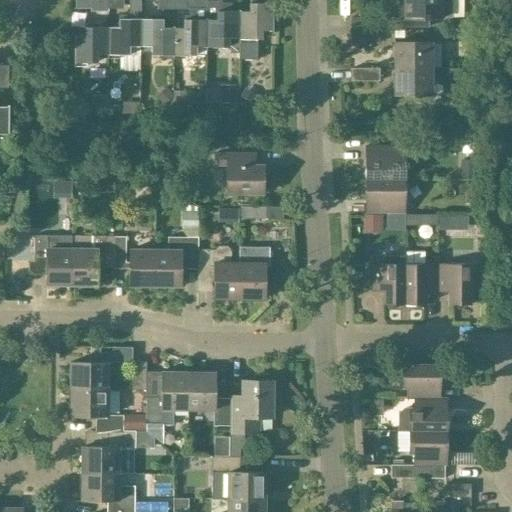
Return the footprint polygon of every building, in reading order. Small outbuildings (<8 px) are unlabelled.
[(91,0),(91,12),(109,12),(108,0),(91,0)] [(108,27),(108,55),(109,55),(132,55),(132,47),(141,47),(141,19),(141,0),(142,0),(141,0),(124,0),(125,0),(129,0),(129,19),(119,19),(119,27),(108,27)] [(141,0),(142,0),(158,1),(158,9),(173,9),(173,0),(141,0)] [(174,28),(173,55),(197,55),(197,47),(206,47),(207,0),(190,0),(190,8),(195,8),(195,20),(185,20),(185,27),(174,28)] [(207,0),(206,47),(228,47),(231,53),(240,53),(240,10),(232,10),(232,3),(221,3),(220,0),(207,0)] [(404,0),(405,6),(398,6),(398,27),(429,28),(429,17),(443,17),(443,12),(447,12),(450,11),(452,8),(452,0),(404,0)] [(250,10),(240,10),(240,53),(240,59),(257,60),(257,39),(263,39),(263,30),(273,30),(273,3),(250,3),(250,10)] [(351,30),(380,30),(380,18),(351,18),(351,30)] [(159,19),(141,19),(141,47),(157,47),(157,55),(173,55),(174,28),(159,28),(159,19)] [(108,55),(108,27),(87,27),(87,35),(76,35),(76,63),(98,63),(98,58),(109,58),(109,55),(108,55)] [(380,30),(351,30),(351,43),(380,43),(380,30)] [(395,68),(432,68),(432,42),(395,42),(395,68)] [(380,82),(380,69),(351,68),(352,82),(380,82)] [(432,68),(395,68),(395,95),(432,95),(432,68)] [(212,85),(212,102),(241,103),(241,86),(212,85)] [(366,180),(405,180),(404,146),(378,146),(378,158),(366,158),(366,180)] [(246,151),(218,151),(218,166),(225,166),(225,193),(262,193),(263,166),(246,165),(246,151)] [(405,211),(405,180),(366,180),(366,200),(378,200),(378,211),(405,211)] [(156,250),(156,285),(181,285),(181,270),(197,270),(197,249),(199,249),(198,208),(182,201),(182,230),(187,238),(168,237),(168,250),(156,250)] [(283,207),(240,207),(240,219),(283,219),(283,207)] [(365,231),(383,232),(383,213),(365,213),(365,231)] [(439,223),(438,213),(406,214),(407,230),(422,230),(422,224),(439,223)] [(72,249),(71,249),(60,249),(60,236),(35,235),(34,275),(47,275),(47,284),(72,284),(72,249)] [(71,236),(71,249),(72,249),(72,284),(97,284),(97,269),(113,269),(113,237),(71,236)] [(126,237),(113,237),(113,269),(130,269),(130,285),(156,285),(156,250),(130,250),(130,263),(126,263),(126,237)] [(197,249),(197,270),(197,292),(214,292),(214,298),(240,298),(239,263),(231,263),(231,250),(227,246),(218,245),(215,249),(199,249),(197,249)] [(265,298),(265,267),(270,267),(270,247),(239,246),(239,263),(240,298),(265,298)] [(438,264),(425,264),(425,251),(405,251),(405,256),(405,303),(426,303),(426,291),(438,291),(438,264)] [(384,256),(384,264),(371,264),(371,290),(384,290),(384,303),(405,303),(405,256),(384,256)] [(471,264),(438,264),(438,291),(449,291),(449,304),(471,304),(471,264)] [(132,390),(147,390),(147,362),(132,362),(132,390)] [(69,389),(108,389),(108,363),(69,363),(69,389)] [(407,398),(414,398),(433,398),(433,387),(440,387),(439,365),(403,365),(403,387),(407,387),(407,398)] [(188,410),(188,372),(160,372),(160,396),(145,396),(145,425),(160,425),(173,426),(173,409),(188,410)] [(214,372),(188,372),(188,410),(213,410),(214,410),(214,397),(214,372)] [(214,410),(213,410),(213,425),(228,426),(228,432),(229,432),(229,455),(239,455),(239,450),(244,449),(244,432),(257,432),(257,416),(271,416),(271,380),(242,380),(242,395),(228,395),(228,397),(214,397),(214,410)] [(108,389),(69,389),(69,415),(95,415),(94,432),(106,432),(106,431),(123,430),(123,415),(108,415),(108,389)] [(414,409),(410,409),(404,409),(398,414),(398,431),(410,432),(410,431),(447,432),(447,409),(440,409),(440,398),(433,398),(414,398),(414,409)] [(106,431),(106,432),(106,446),(81,445),(81,472),(119,473),(119,447),(134,447),(134,431),(123,431),(123,430),(106,431)] [(410,431),(410,432),(410,453),(414,453),(414,464),(439,464),(439,454),(447,454),(447,432),(410,431)] [(229,455),(229,456),(211,455),(211,472),(226,472),(226,497),(263,498),(264,471),(239,471),(239,455),(229,455)] [(417,478),(417,465),(392,465),(391,478),(417,478)] [(417,465),(417,478),(444,478),(445,465),(417,465)] [(119,473),(81,472),(80,499),(106,500),(106,511),(134,511),(134,486),(119,486),(119,473)] [(445,497),(471,497),(470,484),(444,484),(445,497)] [(263,511),(263,498),(226,497),(225,511),(263,511)] [(417,511),(418,503),(402,503),(391,503),(391,511),(417,511)] [(445,511),(445,503),(434,503),(434,511),(445,511)]
